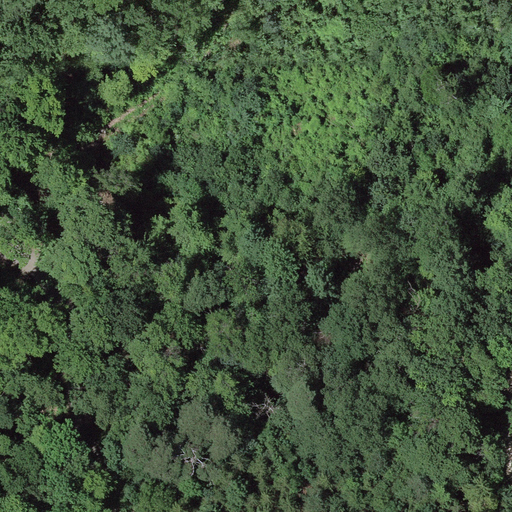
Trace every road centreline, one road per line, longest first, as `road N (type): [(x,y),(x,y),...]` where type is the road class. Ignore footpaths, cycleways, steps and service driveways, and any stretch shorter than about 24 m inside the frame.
road 1 (track): [(0,225),(157,92),(235,0)]
road 2 (track): [(0,251),(17,251),(50,278),(84,429),(115,511)]
